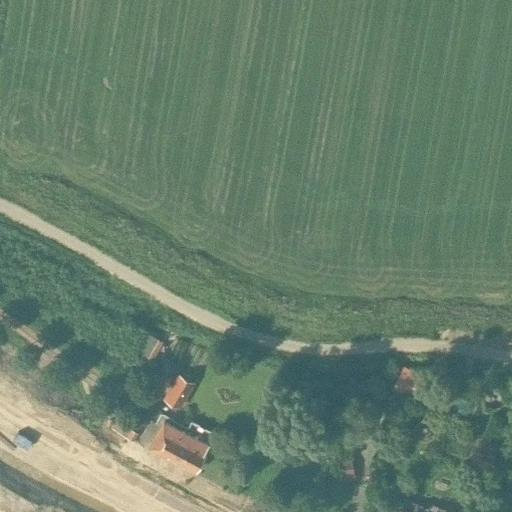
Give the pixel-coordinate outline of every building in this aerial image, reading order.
[(151,357),(161,340),(148,333),(138,350),(151,357)] [(415,399),(427,376),(403,364),(392,388),(415,399)] [(196,379),(177,370),(164,398),(182,407),(196,379)] [(165,453),(169,455),(196,470),(205,454),(203,453),(209,444),(165,420),(150,447),(164,455),(165,453)] [(132,440),(137,432),(118,421),(113,429),(132,440)]
